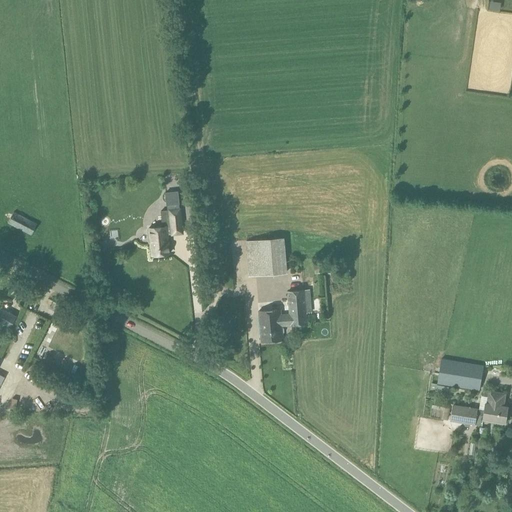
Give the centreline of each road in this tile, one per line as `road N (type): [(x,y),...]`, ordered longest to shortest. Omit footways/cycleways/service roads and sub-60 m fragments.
road 1 (unclassified): [(405,511),(201,360),(0,260)]
road 2 (unknown): [(259,400),(255,295),(292,270)]
